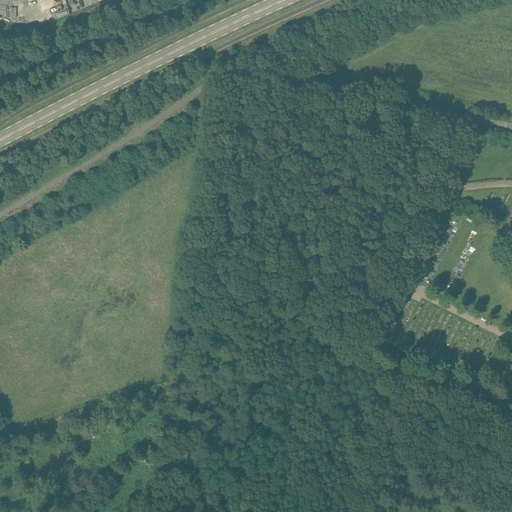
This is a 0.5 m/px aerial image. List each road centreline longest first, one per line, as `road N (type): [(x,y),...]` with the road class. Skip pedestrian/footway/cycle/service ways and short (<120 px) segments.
road 1 (unclassified): [(0,213),(206,82),(251,70),(464,116)]
road 2 (unclassified): [(272,511),(464,116)]
road 3 (tertiary): [(277,0),(121,71),(0,139)]
road 4 (track): [(343,358),(464,388),(511,415)]
road 5 (unclassified): [(123,0),(46,25),(0,23)]
